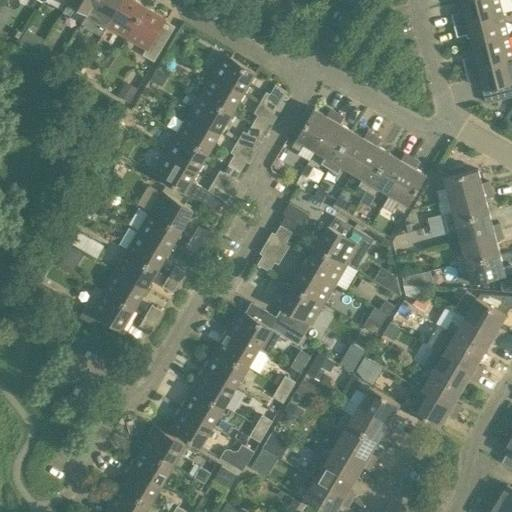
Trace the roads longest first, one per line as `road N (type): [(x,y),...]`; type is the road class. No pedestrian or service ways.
road 1 (residential): [(63,498),(120,398),(143,391),(201,297),(228,286),(268,211),(262,161),(299,93),(302,69)]
road 2 (residential): [(302,69),(322,72),(423,128),(447,122)]
road 3 (residential): [(181,0),(187,16),(302,69)]
road 4 (residential): [(449,511),(511,382)]
road 5 (residential): [(447,122),(414,0)]
